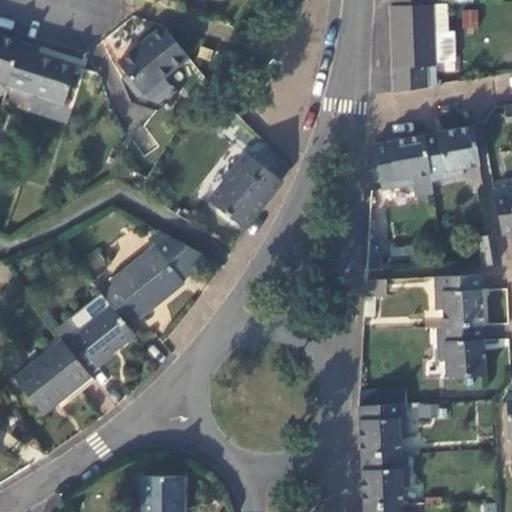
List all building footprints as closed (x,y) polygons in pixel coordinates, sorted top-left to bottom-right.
[(202,0),(158,0),(159,9),(203,5),(202,0)] [(388,0),(389,17),(429,16),(452,16),(452,9),(426,10),(426,2),(451,1),(451,0),(388,0)] [(476,8),(460,10),(463,31),(479,29),(476,8)] [(394,101),(434,99),(429,16),(389,17),(394,101)] [(161,37),(116,73),(126,85),(120,90),(130,113),(186,69),(161,37)] [(20,51),(0,44),(0,106),(3,104),(5,97),(20,51)] [(40,57),(20,51),(5,97),(61,116),(74,74),(38,63),(40,57)] [(210,61),(199,58),(195,68),(207,71),(210,61)] [(226,115),(207,133),(218,145),(237,126),(226,115)] [(511,116),(503,118),(505,134),(511,133),(511,116)] [(477,177),(471,137),(422,146),(430,193),(461,188),(460,180),(477,177)] [(422,146),(372,154),(380,201),(412,196),(414,208),(432,205),(430,193),(422,146)] [(244,162),(206,210),(243,239),(280,191),(244,162)] [(511,196),(490,201),(500,247),(511,245),(511,196)] [(492,234),(476,236),(480,264),(496,262),(492,234)] [(382,242),(370,241),(369,269),(381,269),(382,242)] [(180,289),(203,271),(156,243),(147,250),(152,256),(108,292),(111,296),(100,305),(124,335),(135,326),(138,330),(183,293),(180,289)] [(479,287),(432,290),(433,321),(440,321),(440,338),(481,336),(479,287)] [(385,291),(364,291),(364,308),(385,308),(385,291)] [(86,382),(132,346),(124,335),(100,305),(99,304),(53,340),(61,350),(86,382)] [(444,388),(484,387),(481,336),(440,338),(432,340),(435,371),(442,372),(444,388)] [(61,350),(13,388),(39,420),(52,409),(55,414),(89,387),(86,382),(61,350)] [(373,402),(373,417),(357,418),(359,468),(399,466),(399,448),(405,448),(403,401),(373,402)] [(440,417),(440,403),(414,403),(413,417),(440,417)] [(401,511),(401,499),(408,499),(407,466),(399,466),(359,468),(361,511),(401,511)] [(181,511),(181,488),(139,488),(138,511),(181,511)]
